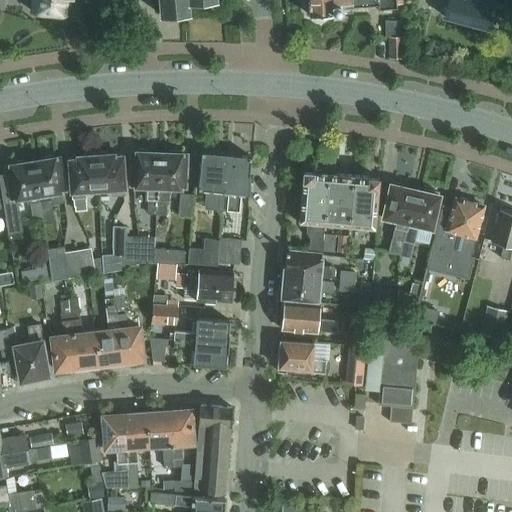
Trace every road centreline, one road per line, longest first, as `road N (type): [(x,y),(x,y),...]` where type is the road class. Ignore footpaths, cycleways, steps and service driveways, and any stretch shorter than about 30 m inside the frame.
road 1 (residential): [(252,388),(270,229),(273,86)]
road 2 (tertiary): [(273,86),(101,88),(0,102)]
road 3 (residential): [(0,412),(75,390),(155,382),(252,388)]
road 4 (tertiary): [(511,134),(387,101),(273,86)]
road 5 (residential): [(241,511),(252,388)]
